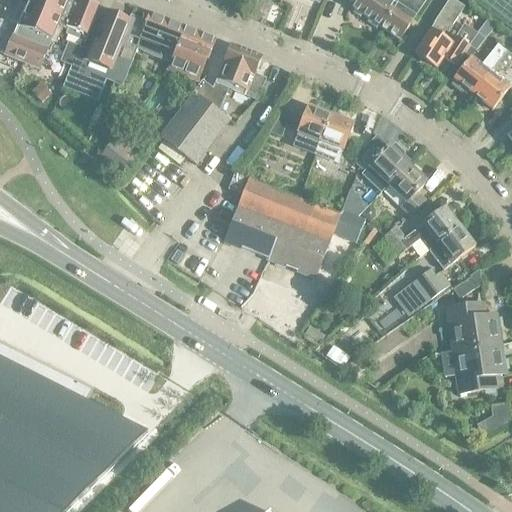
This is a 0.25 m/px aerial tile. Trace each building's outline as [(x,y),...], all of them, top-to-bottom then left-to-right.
[(27,7),(18,28),(51,41),(52,42),(58,28),(66,31),(65,36),(84,43),(87,36),(99,6),(85,0),(19,0),(18,3),(27,7)] [(351,0),(348,6),(379,28),(395,5),(388,1),(388,0),(351,0)] [(417,14),(426,0),(398,0),(395,5),(379,28),(398,41),(416,14),(417,14)] [(464,9),(451,0),(449,0),(414,55),(436,70),(443,59),(455,67),(469,47),(475,52),(484,40),(477,34),(464,26),(456,38),(451,46),(442,40),(464,9)] [(511,0),(470,0),(511,31),(511,0)] [(120,46),(131,16),(129,15),(127,20),(106,12),(90,51),(78,47),(70,67),(83,72),(87,62),(109,70),(114,56),(119,46),(120,46)] [(169,57),(173,47),(175,47),(183,28),(149,14),(145,22),(131,16),(120,46),(133,51),(136,45),(169,57)] [(46,52),(51,41),(18,28),(16,33),(14,38),(13,38),(5,56),(38,70),(47,52),(46,52)] [(197,84),(204,67),(207,60),(208,60),(215,41),(183,28),(175,47),(165,72),(197,84)] [(59,62),(70,67),(78,47),(67,42),(59,62)] [(472,96),(506,53),(496,45),(480,66),(470,58),(453,80),(454,81),(450,86),(460,94),(464,89),(472,96)] [(260,58),(230,46),(212,90),(202,82),(193,94),(158,140),(195,168),(230,122),(219,113),(228,90),(256,102),(265,80),(253,75),(260,58)] [(511,64),(511,57),(506,53),(472,96),(491,111),(509,89),(499,81),(511,64)] [(315,157),(330,116),(307,108),(296,136),(291,148),(315,157)] [(337,166),(342,153),(353,125),(330,116),(315,157),(337,166)] [(407,166),(400,158),(404,154),(394,145),(390,149),(389,148),(388,149),(376,137),(363,151),(360,160),(355,166),(363,173),(361,175),(380,194),(386,187),(407,166)] [(124,179),(140,160),(114,140),(99,159),(124,179)] [(426,184),(407,166),(386,187),(404,204),(399,209),(409,219),(425,202),(417,194),(426,184)] [(269,261),(294,198),(248,180),(223,243),(269,261)] [(315,279),(332,235),(339,216),(294,198),(269,261),(315,279)] [(340,212),(352,216),(357,218),(364,211),(343,203),(340,212)] [(427,252),(435,246),(436,247),(459,229),(444,209),(420,227),(421,228),(405,240),(396,228),(383,237),(398,257),(409,249),(408,248),(419,240),(427,252)] [(332,235),(343,240),(352,216),(340,212),(339,216),(332,235)] [(362,221),(362,220),(357,218),(352,216),(343,240),(355,244),(364,222),(362,221)] [(436,247),(443,257),(451,266),(475,248),(459,229),(436,247)] [(439,274),(435,277),(430,270),(415,282),(409,287),(413,292),(400,302),(410,316),(423,306),(429,301),(429,302),(449,287),(439,274)] [(460,304),(484,299),(479,276),(455,281),(460,304)] [(444,310),(450,353),(500,345),(496,315),(485,317),(483,304),(444,310)] [(0,511),(68,511),(148,435),(87,404),(94,391),(0,343),(0,511)] [(450,353),(456,396),(497,390),(494,376),(505,375),(500,345),(450,353)] [(492,416),(479,421),(483,433),(509,423),(502,403),(489,408),(492,416)]
